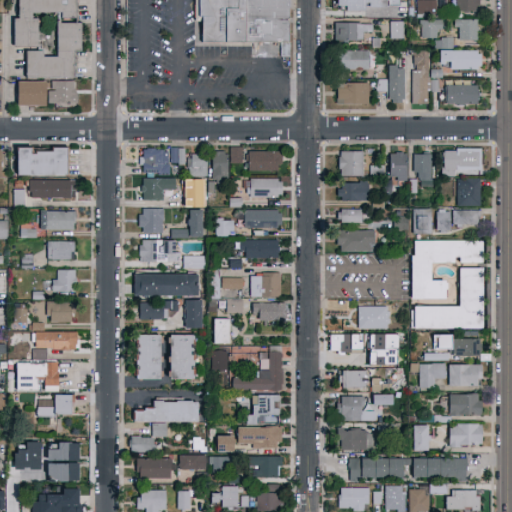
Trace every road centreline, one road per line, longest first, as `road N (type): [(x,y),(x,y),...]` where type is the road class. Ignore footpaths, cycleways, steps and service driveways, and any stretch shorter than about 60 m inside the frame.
road 1 (residential): [(307,511),(309,0)]
road 2 (residential): [(108,511),(107,0)]
road 3 (residential): [(0,128),(511,128)]
